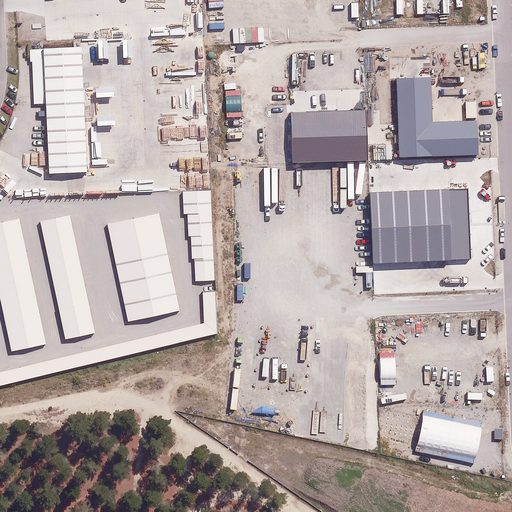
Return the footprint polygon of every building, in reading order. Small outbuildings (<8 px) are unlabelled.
[(78,51),(39,52),(43,175),(82,173),(78,51)] [(421,71),(389,72),(391,156),(473,154),(472,116),(422,118),(421,71)] [(358,108),(287,111),(289,163),(361,160),(358,108)] [(463,191),(364,194),(367,264),(465,261),(463,191)] [(209,284),(203,192),(177,194),(179,218),(182,218),(183,242),(185,242),(188,285),(209,284)] [(89,333),(64,216),(36,222),(61,339),(89,333)] [(174,314),(154,218),(103,229),(123,324),(174,314)] [(40,348),(13,221),(0,223),(0,319),(8,355),(40,348)] [(478,427),(418,414),(411,446),(471,459),(478,427)]
